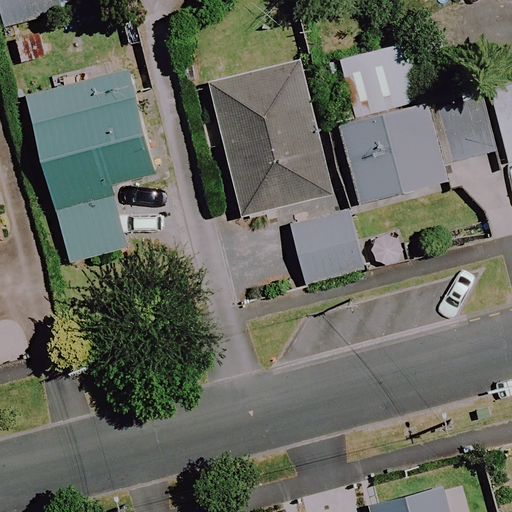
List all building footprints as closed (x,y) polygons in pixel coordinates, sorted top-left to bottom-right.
[(0,0),(0,27),(59,16),(56,0),(0,0)] [(424,112),(407,44),(337,61),(353,123),(337,127),(357,206),(445,184),(441,167),(478,158),(464,102),(424,112)] [(329,197),(297,66),(209,87),(240,219),(329,197)] [(111,188),(153,178),(127,74),(25,99),(51,203),(53,203),(69,265),(127,250),(111,188)] [(511,92),(490,98),(507,166),(511,164),(511,92)] [(361,273),(349,214),(290,227),(302,286),(361,273)]
